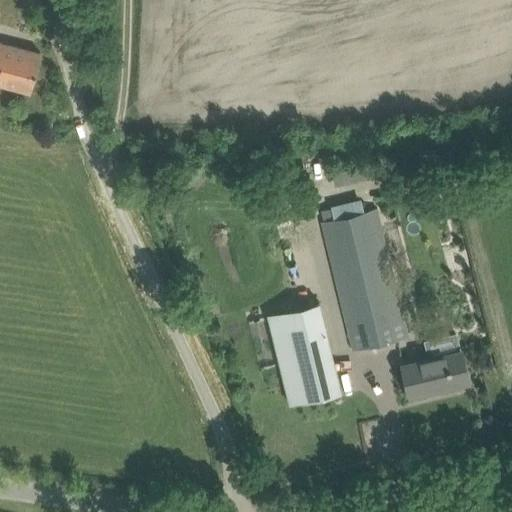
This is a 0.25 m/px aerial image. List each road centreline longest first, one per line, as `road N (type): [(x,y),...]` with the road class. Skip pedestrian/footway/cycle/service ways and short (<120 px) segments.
road 1 (unclassified): [(229,511),(231,455),(104,176),(61,52)]
road 2 (track): [(104,176),(124,133),(126,0)]
road 3 (unclassified): [(153,511),(0,487)]
road 4 (unclassified): [(382,511),(511,478)]
